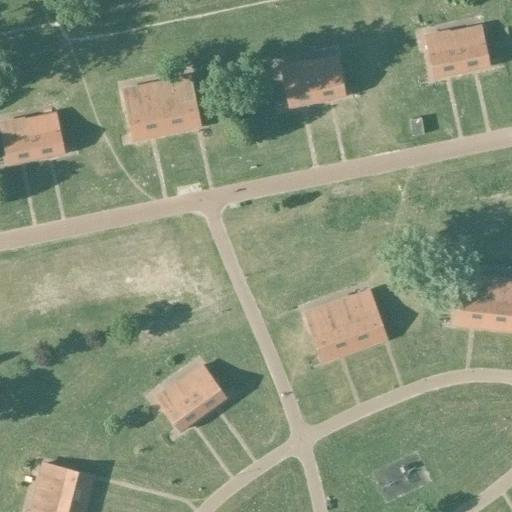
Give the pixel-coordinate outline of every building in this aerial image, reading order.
[(479,27),(452,33),(460,73),(487,67),(479,27)] [(452,33),(425,38),(433,78),(460,73),(452,33)] [(335,57),(308,62),(316,102),(343,97),(335,57)] [(308,62),(281,68),(289,108),(316,102),(308,62)] [(189,79),(156,85),(166,133),(196,127),(190,97),(192,96),(189,79)] [(156,85),(123,92),(126,107),(129,107),(136,139),(166,133),(156,85)] [(411,136),(422,135),(419,113),(408,115),(411,136)] [(54,114),(27,120),(36,160),(63,154),(54,114)] [(27,120),(0,126),(8,166),(36,160),(27,120)] [(77,301),(181,284),(175,280),(172,262),(174,259),(169,229),(155,246),(146,247),(141,243),(134,252),(125,254),(127,265),(112,267),(111,267),(109,252),(100,262),(97,260),(81,262),(74,271),(78,293),(81,296),(77,301)] [(492,279),(458,275),(456,291),(459,291),(456,324),(486,328),(492,279)] [(511,281),(492,279),(486,328),(511,330),(511,281)] [(0,322),(14,319),(9,293),(0,294),(0,322)] [(369,293),(337,304),(353,350),(382,340),(372,311),(375,310),(369,293)] [(337,304),(305,315),(311,330),(314,329),(325,360),(353,350),(337,304)] [(201,366),(179,382),(203,415),(225,399),(201,366)] [(179,382),(157,399),(181,431),(203,415),(179,382)] [(62,469),(44,464),(35,497),(83,509),(91,479),(61,472),(62,469)] [(82,511),(83,509),(35,497),(31,511),(82,511)]
